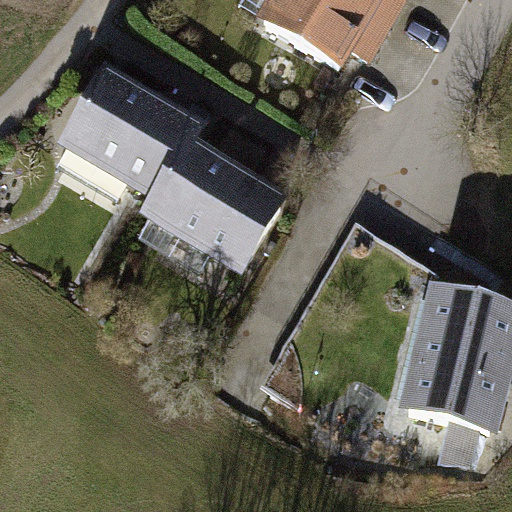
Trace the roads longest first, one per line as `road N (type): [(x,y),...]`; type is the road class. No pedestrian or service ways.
road 1 (residential): [(497,0),(378,197)]
road 2 (track): [(88,22),(0,120)]
